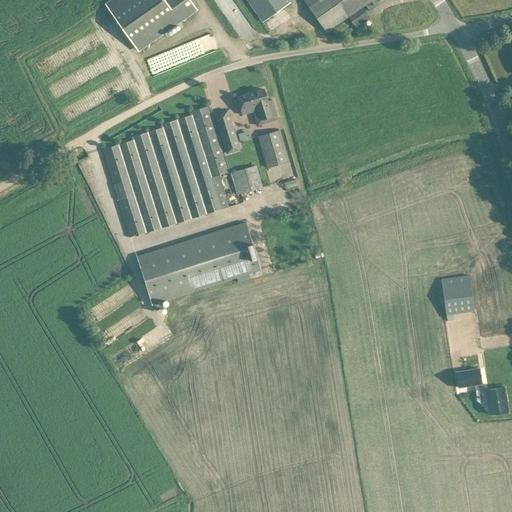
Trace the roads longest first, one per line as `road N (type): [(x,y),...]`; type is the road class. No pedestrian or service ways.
road 1 (track): [(0,187),(222,69),(458,31)]
road 2 (unclassified): [(511,176),(458,31)]
